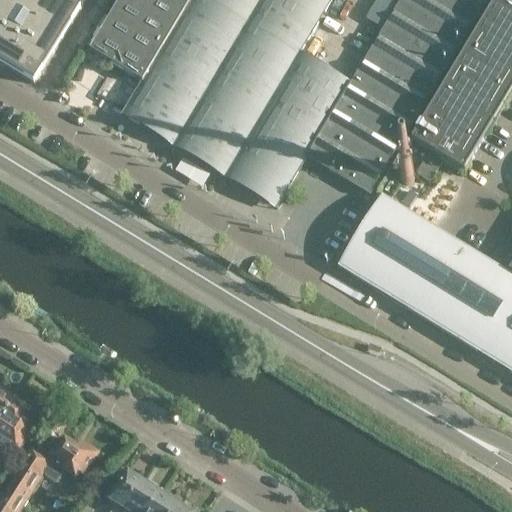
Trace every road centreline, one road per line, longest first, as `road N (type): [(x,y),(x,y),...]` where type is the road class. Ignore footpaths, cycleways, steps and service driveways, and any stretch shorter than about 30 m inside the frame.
road 1 (unclassified): [(511,397),(0,87)]
road 2 (tertiary): [(511,459),(0,153)]
road 3 (residential): [(289,511),(0,328)]
